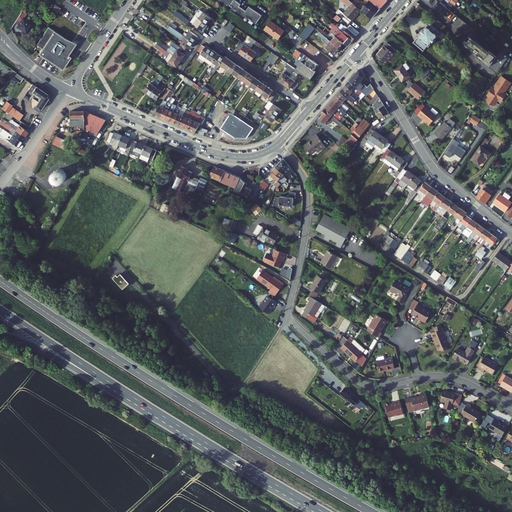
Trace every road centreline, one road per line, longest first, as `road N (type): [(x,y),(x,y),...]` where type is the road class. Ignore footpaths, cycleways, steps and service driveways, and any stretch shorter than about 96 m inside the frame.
road 1 (motorway): [(370,511),(0,281)]
road 2 (residential): [(276,143),(308,190),(286,317),(358,382),(383,386),(419,377)]
road 3 (track): [(0,351),(189,453),(128,511)]
road 4 (residential): [(358,50),(434,169),(511,234)]
road 5 (motorway): [(148,407),(322,511)]
road 6 (motorway): [(0,310),(148,407)]
road 7 (residential): [(181,71),(206,36),(308,108)]
road 8 (motorway): [(0,332),(148,407)]
road 9 (tertiary): [(142,122),(222,155),(254,155),(276,143)]
